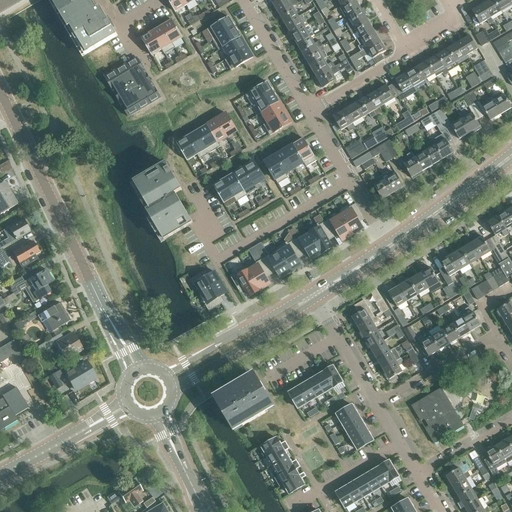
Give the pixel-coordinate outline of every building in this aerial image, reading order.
[(48,0),(82,57),(117,36),(101,7),(98,9),(92,0),(48,0)] [(185,6),(181,0),(167,0),(175,12),(185,6)] [(279,14),(292,6),(297,3),(295,0),(291,0),(289,2),(288,0),(277,0),(272,3),(279,14)] [(348,17),(361,9),(355,0),(351,0),(341,6),(348,17)] [(501,12),(494,0),(487,0),(486,1),(487,3),(483,5),(490,18),(501,12)] [(511,5),(508,0),(494,0),(501,12),(511,5)] [(321,11),(327,7),(323,2),(318,5),(321,11)] [(494,24),(490,18),(483,5),(479,7),(478,6),(471,9),(473,11),(472,11),(480,24),(487,20),(490,26),(494,24)] [(279,14),(285,25),(298,17),(292,6),(279,14)] [(363,8),(361,9),(348,17),(351,22),(346,25),(349,30),(367,20),(365,16),(366,15),(363,8)] [(316,21),(322,17),(318,12),(313,15),(316,21)] [(304,28),(307,26),(301,15),(298,17),(285,25),(291,35),(304,28)] [(228,17),(207,30),(213,40),(235,27),(228,17)] [(319,26),(325,23),(322,17),(316,21),(319,26)] [(330,27),(336,23),(333,18),(327,21),(330,27)] [(172,20),(162,26),(175,48),(172,44),(183,38),(172,20)] [(357,33),(360,38),(373,30),(367,20),(349,30),(353,36),(357,33)] [(334,32),(339,29),(336,23),(330,27),(334,32)] [(506,32),(511,29),(509,23),(503,27),(506,32)] [(162,26),(152,32),(165,54),(175,48),(162,26)] [(304,28),(291,35),(298,46),(311,38),(314,36),(307,26),(304,28)] [(235,27),(213,40),(219,50),(241,37),(235,27)] [(373,30),(360,38),(357,40),(360,46),(358,47),(361,52),(380,41),(373,30)] [(487,44),(492,41),(488,35),(486,30),(480,33),(487,44)] [(152,32),(141,39),(151,56),(162,50),(164,54),(165,54),(152,32)] [(329,42),(334,39),(331,33),(325,37),(329,42)] [(482,47),(487,44),(480,33),(475,36),(482,47)] [(477,49),(470,36),(459,43),(467,56),(477,49)] [(246,47),(241,37),(219,50),(219,51),(223,48),(229,57),(225,60),(246,47)] [(507,43),(504,37),(493,44),(496,49),(507,43)] [(311,38),(298,46),(304,57),(322,46),(319,41),(314,44),(311,38)] [(332,47),(337,44),(334,39),(329,42),(332,47)] [(343,48),(349,44),(345,39),(340,42),(343,48)] [(380,41),(361,52),(360,53),(355,56),(355,55),(349,58),(356,69),(361,66),(358,61),(370,54),(376,64),(384,60),(381,54),(386,51),(380,41)] [(467,56),(459,43),(448,49),(456,62),(467,56)] [(510,47),(507,43),(496,49),(499,54),(510,47)] [(346,53),(352,50),(349,44),(343,48),(346,53)] [(324,49),(322,46),(304,57),(310,67),(323,59),(327,57),(324,52),(324,49)] [(225,60),(231,71),(253,58),(246,47),(225,60)] [(499,54),(502,59),(511,52),(511,51),(510,47),(499,54)] [(456,62),(448,49),(437,56),(445,69),(445,68),(448,72),(457,66),(455,62),(456,62)] [(505,63),(511,59),(511,52),(502,59),(505,63)] [(341,63),(347,60),(343,54),(338,58),(341,63)] [(445,69),(437,56),(427,62),(436,77),(441,74),(443,77),(448,74),(447,73),(448,72),(445,68),(445,69)] [(137,58),(104,77),(128,117),(161,98),(137,58)] [(332,63),(327,65),(323,59),(310,67),(317,78),(330,70),(334,67),(332,63)] [(348,74),(353,71),(347,60),(341,63),(334,67),(330,70),(317,78),(319,82),(318,84),(321,88),(322,87),(323,88),(336,81),(333,75),(344,68),(348,74)] [(479,77),(490,71),(484,61),(474,67),(479,77)] [(417,68),(424,81),(434,75),(436,77),(427,62),(417,68)] [(424,81),(417,68),(406,74),(414,87),(424,81)] [(482,82),(493,76),(490,71),(479,77),(482,82)] [(472,88),(481,83),(474,73),(466,78),(472,88)] [(416,92),(413,87),(414,87),(406,74),(402,76),(401,75),(395,79),(396,80),(395,81),(396,82),(406,98),(416,92)] [(494,79),(484,85),(487,90),(497,84),(494,79)] [(267,82),(245,95),(252,105),(273,93),(267,82)] [(406,98),(396,82),(392,85),(402,101),(406,98)] [(387,86),(376,92),(384,105),(395,99),(387,86)] [(461,95),(466,91),(463,86),(458,89),(461,95)] [(456,98),(461,95),(458,89),(453,92),(456,98)] [(474,105),(479,102),(472,91),(467,94),(474,105)] [(376,92),(366,98),(376,115),(381,113),(378,109),(384,105),(376,92)] [(256,103),(262,113),(279,103),(273,93),(252,105),(252,106),(256,103)] [(469,108),(474,105),(467,94),(462,97),(469,108)] [(504,95),(493,101),(501,114),(511,108),(504,95)] [(437,102),(440,107),(448,102),(445,97),(437,102)] [(366,98),(362,100),(361,99),(354,102),(363,117),(369,114),(372,118),(376,115),(366,98)] [(489,104),(482,108),(490,121),(501,114),(493,101),(491,98),(487,100),(489,104)] [(349,108),(345,110),(353,123),(363,117),(354,102),(348,106),(349,108)] [(437,102),(428,107),(432,112),(440,107),(437,102)] [(279,103),(262,113),(267,122),(263,125),(285,112),(279,103)] [(459,139),(470,133),(460,116),(456,119),(458,122),(451,126),(441,109),(436,112),(446,130),(452,127),(459,139)] [(341,130),(347,127),(350,131),(355,128),(353,123),(345,110),(339,114),(338,111),(333,114),(334,117),(333,117),(336,122),(334,124),(338,131),(340,129),(341,130)] [(291,123),(285,112),(263,125),(269,136),(291,123)] [(409,126),(414,122),(408,112),(403,115),(409,126)] [(442,133),(446,130),(436,112),(421,122),(424,127),(432,122),(434,126),(435,126),(437,125),(441,133),(442,133)] [(226,114),(216,120),(227,137),(237,131),(226,114)] [(463,114),(460,116),(470,133),(473,131),(474,132),(481,128),(472,114),(467,117),(463,114)] [(216,120),(207,125),(220,147),(218,143),(227,137),(216,120)] [(399,132),(404,128),(401,123),(396,126),(399,132)] [(207,125),(197,131),(210,153),(220,147),(207,125)] [(413,134),(419,130),(416,125),(410,128),(413,134)] [(375,138),(378,144),(383,141),(388,138),(385,132),(382,126),(371,133),(375,138)] [(408,136),(413,134),(410,128),(405,131),(408,136)] [(388,138),(394,135),(390,129),(385,132),(388,138)] [(197,131),(187,137),(200,159),(210,153),(197,131)] [(454,153),(443,134),(438,137),(439,138),(432,142),(435,146),(443,159),(454,153)] [(187,137),(176,143),(187,161),(197,155),(199,159),(200,159),(187,137)] [(373,147),(378,144),(375,138),(369,142),(373,147)] [(304,139),(293,145),(306,167),(317,161),(304,139)] [(348,154),(364,145),(361,139),(345,149),(348,154)] [(393,159),(398,156),(389,141),(384,144),(393,159)] [(384,144),(379,147),(383,152),(380,154),(386,163),(393,159),(384,144)] [(306,167),(293,145),(284,151),(294,168),(303,163),(306,167)] [(351,160),(356,157),(367,150),(364,145),(348,154),(351,160)] [(443,159),(435,146),(424,152),(432,166),(443,159)] [(372,158),(380,154),(383,152),(379,147),(369,153),(372,158)] [(284,151),(275,156),(287,178),(288,178),(285,174),(294,168),(284,151)] [(432,166),(424,152),(414,158),(422,172),(432,166)] [(369,153),(353,162),(356,168),(361,165),(372,158),(369,153)] [(410,161),(403,165),(411,178),(412,178),(413,180),(419,176),(418,174),(422,172),(414,158),(411,153),(407,156),(410,161)] [(275,156),(265,162),(277,184),(287,178),(275,156)] [(365,170),(375,164),(372,158),(361,165),(365,170)] [(0,165),(0,171),(2,175),(13,169),(9,161),(0,165)] [(254,162),(244,168),(256,190),(257,190),(254,185),(264,179),(254,162)] [(166,163),(130,184),(151,219),(148,221),(161,243),(182,231),(181,230),(193,223),(175,193),(182,190),(166,163)] [(244,168),(234,174),(247,196),(256,190),(244,168)] [(382,176),(393,193),(404,187),(396,174),(390,177),(387,173),(382,176)] [(234,174),(224,180),(234,197),(237,202),(247,196),(234,174)] [(393,193),(382,176),(377,179),(380,183),(374,187),(382,200),(393,193)] [(223,203),(234,197),(224,180),(213,186),(223,203)] [(0,184),(0,199),(13,192),(11,189),(8,191),(3,183),(0,184)] [(15,195),(13,192),(0,199),(0,214),(17,205),(12,197),(15,195)] [(358,220),(363,217),(356,204),(350,207),(349,208),(350,210),(341,216),(353,235),(363,229),(359,223),(358,220)] [(506,230),(511,225),(511,216),(508,210),(504,213),(503,211),(497,215),(498,217),(506,230)] [(341,216),(332,221),(331,219),(330,219),(324,222),(332,235),(337,232),(339,235),(343,241),(353,235),(341,216)] [(501,232),(504,236),(508,234),(506,230),(498,217),(494,219),(493,217),(487,221),(488,223),(487,223),(495,236),(496,236),(501,232)] [(10,226),(3,231),(7,239),(0,243),(0,255),(4,253),(1,249),(10,243),(10,244),(30,232),(29,231),(30,229),(28,227),(27,227),(24,223),(22,224),(21,221),(23,220),(10,227),(10,226)] [(332,235),(324,222),(319,225),(318,224),(307,230),(310,234),(322,254),(332,247),(328,241),(327,239),(332,235)] [(301,239),(300,237),(299,238),(293,241),(301,254),(306,251),(308,253),(312,260),(322,254),(310,234),(301,239)] [(500,256),(504,262),(509,259),(505,251),(496,236),(495,236),(490,239),(500,256)] [(485,241),(483,237),(472,243),(481,258),(491,252),(498,265),(504,262),(500,256),(490,239),(485,241)] [(297,260),(296,257),(301,254),(293,241),(288,244),(287,242),(277,248),(276,248),(279,253),(279,252),(291,272),(301,266),(297,260)] [(20,248),(13,253),(22,268),(31,263),(28,258),(39,252),(33,242),(20,249),(20,248)] [(461,249),(470,264),(481,258),(472,243),(468,245),(461,249)] [(451,256),(460,270),(470,264),(461,249),(451,256)] [(268,255),(267,256),(262,259),(270,272),(275,269),(277,272),(281,278),(291,272),(279,252),(279,253),(270,258),(268,255)] [(439,271),(448,286),(454,297),(460,294),(449,276),(460,270),(451,256),(440,262),(444,268),(439,271)] [(8,259),(0,264),(0,269),(10,264),(8,259)] [(262,259),(257,262),(256,263),(257,265),(248,271),(260,290),(270,284),(266,278),(265,276),(270,272),(262,259)] [(511,263),(509,259),(504,262),(498,265),(500,268),(502,272),(498,274),(504,285),(509,281),(507,278),(510,277),(511,275),(511,263)] [(235,273),(236,275),(231,278),(239,291),(244,288),(246,290),(249,297),(260,290),(248,271),(246,266),(245,267),(235,273)] [(431,268),(420,274),(429,289),(431,293),(436,291),(433,286),(439,282),(431,268)] [(490,274),(492,278),(498,274),(502,272),(500,268),(496,271),(490,274)] [(53,282),(46,270),(25,281),(29,287),(24,290),(32,303),(49,293),(45,286),(53,282)] [(206,278),(203,272),(190,280),(194,287),(196,285),(202,294),(221,283),(215,272),(209,276),(206,278)] [(487,281),(492,278),(490,274),(489,272),(484,275),(486,278),(487,281)] [(420,274),(409,280),(418,295),(429,289),(420,274)] [(498,288),(504,285),(498,274),(492,278),(498,288)] [(8,285),(11,291),(15,288),(24,283),(21,277),(8,285)] [(487,281),(493,291),(498,288),(492,278),(487,281)] [(470,288),(475,284),(472,279),(467,282),(470,288)] [(399,287),(408,301),(418,295),(409,280),(399,287)] [(487,281),(482,284),(488,294),(493,291),(487,281)] [(209,311),(222,304),(221,303),(218,298),(221,297),(227,293),(221,283),(202,294),(207,303),(205,305),(209,311)] [(483,297),(488,294),(482,284),(477,287),(483,297)] [(449,300),(454,297),(448,286),(443,289),(449,300)] [(388,293),(397,308),(408,301),(399,287),(388,293)] [(471,290),(477,300),(483,297),(477,287),(471,290)] [(470,306),(475,302),(469,292),(463,295),(470,306)] [(0,297),(0,310),(0,309),(16,299),(15,296),(13,294),(2,300),(0,298),(0,297)] [(383,313),(389,310),(382,299),(377,303),(383,313)] [(354,325),(356,324),(358,328),(375,318),(364,301),(354,306),(359,313),(350,318),(354,325)] [(504,321),(511,315),(511,304),(511,302),(498,310),(504,321)] [(43,314),(38,316),(35,311),(25,317),(28,323),(38,317),(41,323),(46,320),(53,331),(70,321),(67,315),(65,316),(62,310),(63,310),(60,304),(43,314)] [(428,312),(434,309),(431,304),(425,307),(428,312)] [(445,313),(451,310),(447,304),(442,308),(445,313)] [(423,316),(428,312),(425,307),(420,310),(423,316)] [(461,315),(463,319),(471,332),(481,326),(473,312),(473,313),(470,307),(460,314),(461,315)] [(440,316),(445,313),(442,308),(437,311),(440,316)] [(403,328),(408,324),(399,309),(393,312),(403,328)] [(386,319),(392,315),(389,310),(383,313),(386,319)] [(460,338),(471,332),(463,319),(461,315),(457,318),(459,321),(452,325),(460,338)] [(375,318),(358,328),(364,338),(377,331),(374,325),(380,321),(377,317),(375,318)] [(425,325),(430,322),(427,317),(421,320),(425,325)] [(24,320),(12,328),(14,331),(26,324),(24,320)] [(396,334),(401,331),(398,325),(392,328),(396,334)] [(460,338),(452,325),(442,331),(450,344),(460,338)] [(419,342),(410,327),(404,330),(414,346),(419,342)] [(364,338),(370,349),(384,341),(377,331),(364,338)] [(399,339),(404,336),(401,331),(396,334),(399,339)] [(439,350),(450,344),(442,331),(431,337),(439,350)] [(426,358),(429,356),(429,357),(439,350),(431,337),(428,332),(424,334),(427,340),(421,343),(425,349),(422,351),(426,358)] [(73,333),(63,339),(60,334),(36,348),(40,353),(56,344),(65,360),(82,350),(73,333)] [(9,343),(16,354),(21,350),(15,340),(9,343)] [(370,349),(377,359),(390,352),(384,341),(370,349)] [(9,343),(4,346),(10,357),(16,354),(9,343)] [(10,357),(4,346),(0,348),(0,353),(4,361),(10,357)] [(408,355),(414,352),(410,346),(405,349),(408,355)] [(377,359),(383,370),(396,362),(390,352),(377,359)] [(414,365),(420,362),(414,352),(408,355),(414,365)] [(401,359),(396,362),(383,370),(389,380),(391,382),(398,378),(396,376),(402,372),(398,366),(404,363),(401,359)] [(93,376),(85,362),(65,374),(75,390),(87,383),(86,380),(93,376)] [(324,372),(334,388),(343,382),(333,367),(324,372)] [(61,370),(54,374),(57,379),(64,375),(61,370)] [(315,377),(325,393),(334,388),(324,372),(315,377)] [(55,389),(61,385),(57,379),(54,374),(48,377),(55,389)] [(254,374),(215,397),(235,431),(274,408),(254,374)] [(307,382),(316,398),(325,393),(315,377),(307,382)] [(298,388),(307,404),(316,398),(307,382),(298,388)] [(2,396),(3,398),(0,400),(0,431),(17,421),(15,417),(28,409),(16,388),(2,396)] [(298,388),(289,393),(298,409),(307,404),(298,388)] [(428,427),(424,429),(434,444),(464,427),(454,411),(452,412),(448,405),(450,404),(440,389),(411,407),(420,422),(424,419),(428,427)] [(69,393),(60,398),(68,410),(76,405),(69,393)] [(477,420),(482,406),(476,403),(470,417),(477,420)] [(336,415),(342,424),(358,414),(352,405),(336,415)] [(358,414),(342,424),(347,433),(363,423),(358,414)] [(368,432),(363,423),(347,433),(352,441),(368,432)] [(373,441),(368,432),(352,441),(357,450),(373,441)] [(287,445),(285,442),(280,445),(277,438),(261,447),(267,457),(287,445)] [(511,449),(506,440),(496,447),(505,461),(506,464),(511,460),(511,449)] [(289,448),(287,445),(267,457),(273,466),(288,457),(284,451),(289,448)] [(496,469),(506,464),(505,461),(496,447),(492,449),(491,447),(485,451),(489,458),(484,461),(491,472),(496,469)] [(291,463),(288,457),(273,466),(278,476),(298,464),(296,460),(291,463)] [(479,471),(484,468),(478,457),(473,460),(479,471)] [(389,461),(380,467),(390,482),(399,477),(389,461)] [(299,476),(295,470),(300,467),(298,464),(278,476),(284,485),(299,476)] [(390,482),(380,467),(371,472),(381,488),(390,482)] [(452,487),(465,479),(470,476),(468,472),(463,475),(459,468),(453,472),(452,470),(445,474),(446,476),(446,477),(444,478),(448,484),(450,483),(452,487)] [(485,481),(490,478),(484,468),(479,471),(485,481)] [(371,472),(363,477),(372,493),(381,488),(371,472)] [(299,476),(284,485),(289,494),(305,485),(301,479),(306,476),(304,473),(299,476)] [(363,477),(354,482),(363,498),(372,493),(363,477)] [(465,479),(452,487),(459,497),(472,490),(465,479)] [(134,508),(142,502),(137,495),(142,492),(141,490),(142,489),(141,487),(140,486),(138,486),(134,481),(122,490),(120,488),(106,498),(111,505),(120,499),(122,499),(125,503),(129,501),(134,508)] [(345,487),(355,503),(363,498),(354,482),(345,487)] [(492,492),(497,489),(493,483),(488,486),(492,492)] [(506,499),(511,496),(506,485),(500,488),(506,499)] [(336,493),(345,509),(355,503),(345,487),(336,493)] [(503,499),(500,494),(497,489),(492,492),(494,497),(497,502),(503,499)] [(459,497),(465,508),(478,500),(472,490),(459,497)] [(392,509),(393,511),(407,511),(413,508),(408,499),(392,509)] [(482,511),(484,511),(484,510),(478,500),(465,508),(467,511),(482,511)]
